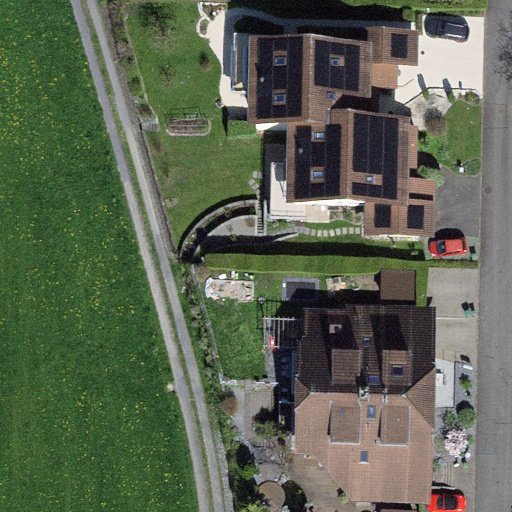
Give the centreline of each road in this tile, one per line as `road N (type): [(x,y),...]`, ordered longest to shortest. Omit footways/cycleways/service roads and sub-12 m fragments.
road 1 (track): [(80,0),(209,511)]
road 2 (residential): [(511,97),(482,511)]
